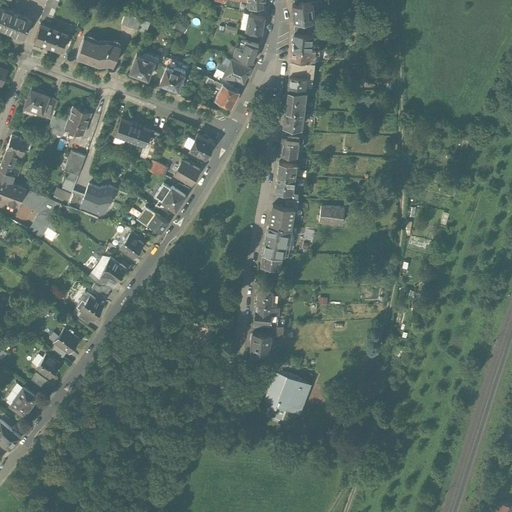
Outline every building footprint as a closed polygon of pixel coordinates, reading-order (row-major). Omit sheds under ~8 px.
[(1,0),(0,2),(0,6),(7,13),(18,0),(1,0)] [(61,0),(49,0),(38,31),(40,32),(40,31),(49,34),(61,0)] [(248,0),(248,5),(245,3),(236,2),(236,3),(235,9),(243,10),(265,10),(265,0),(248,0)] [(265,10),(243,10),(235,9),(224,7),(224,13),(248,16),(248,22),(266,21),(265,10)] [(0,13),(0,34),(24,45),(31,27),(0,13)] [(293,21),(295,38),(309,37),(319,37),(317,18),(293,21)] [(142,31),(150,34),(152,29),(144,26),(142,31)] [(132,40),(136,31),(126,27),(122,36),(132,40)] [(245,28),(242,43),(246,44),(246,45),(262,47),(265,31),(245,28)] [(34,49),(46,54),(49,55),(61,59),(68,41),(49,34),(40,31),(40,32),(34,49)] [(138,43),(142,33),(136,31),(132,40),(138,43)] [(146,45),(150,34),(142,31),(142,33),(138,43),(146,45)] [(189,35),(183,32),(177,42),(185,47),(189,39),(188,38),(189,35)] [(309,37),(295,38),(294,48),(308,49),(309,37)] [(84,45),(77,64),(113,78),(121,59),(84,45)] [(293,64),(311,65),(312,49),(308,49),(294,48),(293,64)] [(234,70),(253,75),(259,60),(243,55),(242,58),(245,58),(243,63),(237,62),(234,70)] [(310,77),(310,79),(315,80),(316,72),(316,65),(311,65),(293,64),(292,76),(310,77)] [(137,67),(130,85),(132,85),(131,87),(139,90),(139,88),(148,91),(155,74),(158,75),(159,72),(144,66),(143,69),(137,67)] [(164,69),(157,89),(163,92),(167,80),(174,83),(175,80),(170,78),(172,73),(164,69)] [(218,86),(219,89),(236,97),(237,94),(243,97),(251,82),(233,73),(226,86),(220,83),(218,86)] [(289,91),(307,93),(314,94),(315,80),(310,79),(291,78),(289,91)] [(161,96),(163,97),(163,98),(164,99),(165,100),(166,100),(167,100),(168,100),(169,100),(170,99),(179,103),(186,84),(175,80),(174,83),(167,80),(163,92),(161,96)] [(221,103),(216,113),(232,121),(239,105),(209,90),(206,96),(221,103)] [(289,91),(288,103),(305,105),(307,93),(289,91)] [(25,114),(23,119),(31,121),(32,116),(42,120),(43,118),(48,105),(48,104),(41,101),(36,99),(36,98),(31,96),(24,113),(25,114)] [(48,105),(43,118),(54,122),(55,119),(53,118),(57,108),(48,105)] [(285,127),(304,129),(306,107),(288,105),(285,127)] [(73,113),(65,135),(83,141),(91,120),(73,113)] [(304,129),(285,127),(283,143),(302,145),(304,129)] [(144,159),(150,142),(150,141),(121,131),(115,148),(123,151),(122,154),(135,158),(136,156),(144,159)] [(140,170),(151,174),(151,173),(163,147),(150,142),(144,159),(140,170)] [(14,162),(21,165),(22,163),(22,164),(25,157),(29,158),(32,150),(12,143),(6,158),(7,158),(15,161),(14,162)] [(190,163),(207,171),(215,154),(198,146),(194,154),(191,153),(189,157),(192,158),(190,163)] [(282,153),(280,171),(297,173),(299,155),(282,153)] [(71,157),(67,169),(67,170),(65,177),(69,179),(62,198),(71,201),(86,163),(71,157)] [(7,158),(0,176),(0,178),(11,183),(11,182),(16,167),(13,166),(14,162),(15,161),(7,158)] [(280,171),(279,179),(296,181),(297,173),(280,171)] [(159,177),(151,173),(151,174),(147,182),(155,186),(159,178),(159,177)] [(186,174),(177,187),(192,197),(201,183),(186,174)] [(20,210),(25,196),(12,191),(15,183),(11,182),(11,183),(0,178),(0,206),(19,214),(20,210)] [(167,182),(159,178),(155,186),(163,189),(167,182)] [(279,179),(278,193),(295,195),(296,181),(279,179)] [(113,200),(89,191),(84,203),(80,212),(105,222),(113,200)] [(287,210),(293,211),(295,195),(278,193),(276,209),(287,210)] [(61,210),(25,196),(20,210),(39,218),(39,222),(29,239),(41,245),(43,240),(46,235),(61,210)] [(171,201),(164,196),(155,208),(176,222),(186,207),(176,200),(173,199),(171,201)] [(190,202),(178,197),(176,200),(186,207),(190,202)] [(80,212),(84,203),(74,199),(69,212),(79,216),(80,212)] [(287,216),(298,218),(298,211),(293,211),(287,210),(287,216)] [(298,218),(287,216),(285,224),(295,226),(298,227),(300,218),(298,218)] [(147,218),(137,233),(147,239),(149,236),(152,238),(150,240),(154,243),(156,241),(161,244),(169,232),(156,224),(153,222),(147,218)] [(157,218),(153,222),(156,224),(169,232),(172,228),(157,218)] [(270,242),(291,247),(295,226),(285,224),(274,222),(270,242)] [(346,230),(300,224),(298,240),(344,245),(346,230)] [(46,235),(43,240),(52,245),(55,240),(46,235)] [(285,263),(288,264),(292,247),(291,247),(270,242),(269,242),(266,258),(264,270),(282,274),(283,272),(285,263)] [(130,245),(120,258),(134,268),(143,255),(137,251),(139,248),(132,243),(130,245)] [(99,282),(109,289),(115,293),(125,279),(109,267),(99,282)] [(264,270),(261,281),(267,283),(280,285),(282,275),(282,274),(264,270)] [(109,289),(99,282),(96,286),(105,293),(109,289)] [(267,283),(266,290),(279,292),(280,285),(267,283)] [(95,288),(91,293),(107,305),(111,300),(95,288)] [(81,303),(76,310),(93,323),(103,309),(84,295),(79,302),(81,303)] [(257,322),(273,324),(274,310),(274,309),(273,308),(259,307),(257,322)] [(273,345),(277,345),(279,324),(277,324),(273,324),(257,322),(257,328),(256,328),(255,339),(266,340),(266,344),(273,345)] [(63,332),(52,347),(61,353),(69,358),(70,360),(81,345),(63,332)] [(253,350),(251,370),(263,371),(269,372),(271,352),(253,350)] [(59,367),(45,356),(35,369),(50,380),(59,367)] [(285,376),(272,376),(268,386),(280,390),(285,376)] [(31,383),(37,387),(41,381),(35,377),(31,383)] [(18,396),(10,407),(23,416),(36,399),(22,389),(17,396),(18,396)] [(307,406),(277,393),(264,423),(276,428),(277,426),(295,434),(307,406)] [(310,407),(307,406),(295,434),(298,435),(310,407)] [(239,415),(230,423),(235,428),(243,420),(239,415)] [(0,442),(9,451),(20,438),(0,421),(0,442)]
